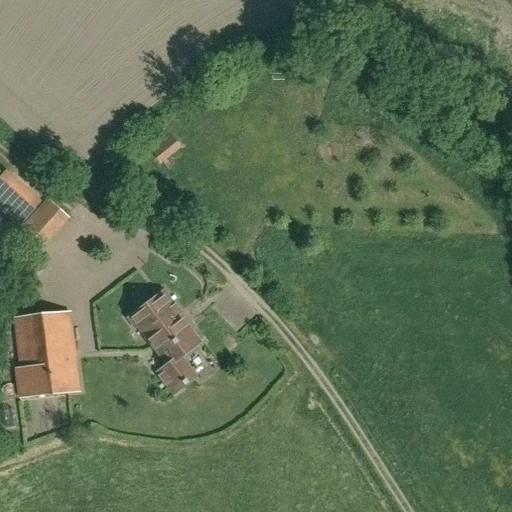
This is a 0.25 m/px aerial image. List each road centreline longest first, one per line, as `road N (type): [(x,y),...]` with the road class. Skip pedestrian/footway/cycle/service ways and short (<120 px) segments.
road 1 (unclassified): [(403,511),(226,271),(107,216)]
road 2 (track): [(107,216),(53,197),(0,148)]
